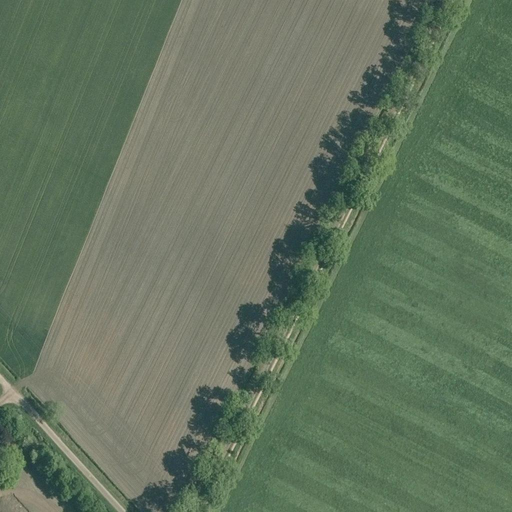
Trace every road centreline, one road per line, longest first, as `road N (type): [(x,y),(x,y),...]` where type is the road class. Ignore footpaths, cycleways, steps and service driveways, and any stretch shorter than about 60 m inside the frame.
road 1 (track): [(190,511),(444,0)]
road 2 (unclassified): [(118,511),(0,384)]
